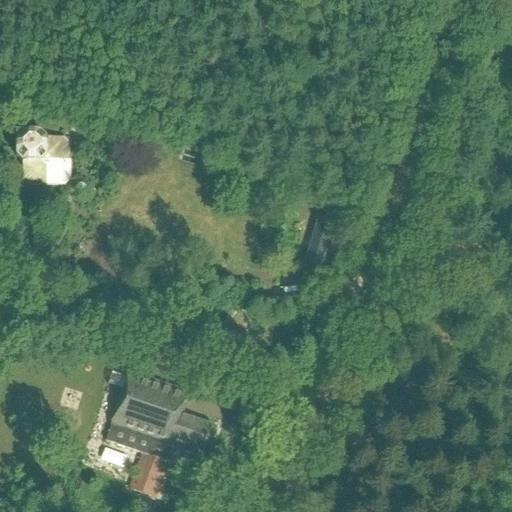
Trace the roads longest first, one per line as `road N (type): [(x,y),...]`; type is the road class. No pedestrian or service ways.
road 1 (unclassified): [(282,511),(461,0)]
road 2 (track): [(511,401),(409,306),(361,286)]
